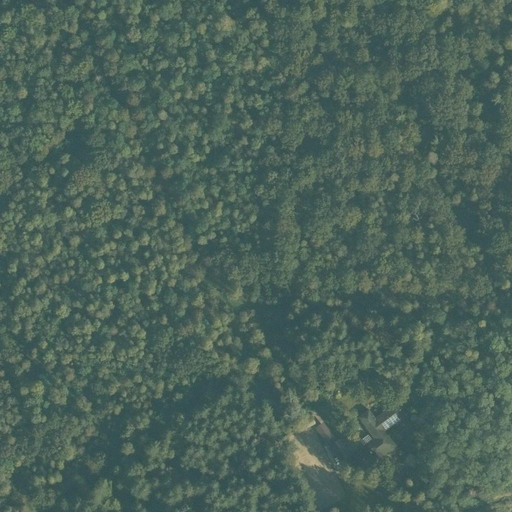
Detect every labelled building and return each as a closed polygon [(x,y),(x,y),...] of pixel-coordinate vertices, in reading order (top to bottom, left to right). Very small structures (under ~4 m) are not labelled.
[(394,446),(388,438),(382,431),(404,415),(396,405),(376,420),(368,410),(358,418),(359,417),(372,435),(375,438),(371,441),(368,438),(366,437),(362,440),(361,443),(364,446),(365,448),(353,457),(359,465),(370,456),(374,461),(394,446)] [(315,423),(312,416),(295,425),(299,432),(315,423)] [(314,429),(327,445),(335,439),(323,423),(314,429)] [(345,447),(339,440),(329,448),(342,466),(348,462),(345,458),(360,447),(354,440),(345,447)] [(402,462),(413,468),(418,459),(407,453),(402,462)]
